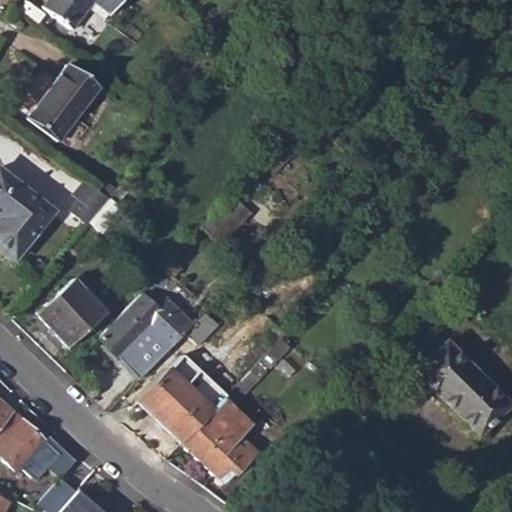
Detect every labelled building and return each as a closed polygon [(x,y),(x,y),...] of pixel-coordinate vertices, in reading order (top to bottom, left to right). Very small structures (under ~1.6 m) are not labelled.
[(45,0),(40,8),(68,29),(84,8),(89,2),(106,15),(117,0),(45,0)] [(84,8),(102,21),(106,15),(89,2),(84,8)] [(221,41),(208,55),(218,64),(232,49),(221,41)] [(65,65),(25,119),(56,142),(96,87),(65,65)] [(447,108),(463,125),(473,116),(457,99),(447,108)] [(425,103),(419,108),(426,116),(432,110),(425,103)] [(256,167),(270,178),(291,156),(278,143),(256,167)] [(463,154),(471,163),(479,155),(471,146),(463,154)] [(0,221),(7,227),(0,236),(0,250),(11,260),(48,212),(0,174),(0,221)] [(81,181),(70,194),(78,200),(69,211),(86,225),(87,222),(105,201),(81,181)] [(228,197),(199,229),(204,234),(219,246),(246,216),(228,197)] [(105,201),(87,222),(100,233),(117,211),(105,201)] [(171,258),(177,264),(204,234),(199,229),(187,242),(175,254),(171,258)] [(169,248),(175,254),(187,242),(180,236),(169,248)] [(171,258),(163,267),(173,276),(181,268),(177,264),(171,258)] [(71,280),(34,315),(64,347),(101,313),(71,280)] [(138,294),(97,338),(137,380),(182,334),(190,325),(162,299),(153,309),(138,294)] [(190,325),(182,334),(197,346),(215,326),(201,314),(190,325)] [(264,335),(274,344),(283,335),(274,326),(264,335)] [(443,343),(411,375),(475,438),(506,406),(443,343)] [(167,370),(135,403),(179,445),(210,412),(190,393),(167,370)] [(230,390),(239,399),(256,380),(248,372),(230,390)] [(190,393),(210,412),(222,399),(225,396),(204,377),(190,393)] [(210,412),(179,445),(223,486),(251,456),(233,438),(246,425),(222,399),(210,412)] [(0,424),(10,413),(0,404),(0,424)] [(0,424),(0,459),(13,471),(17,466),(32,480),(56,454),(10,413),(0,424)] [(102,511),(76,490),(58,511),(102,511)]
